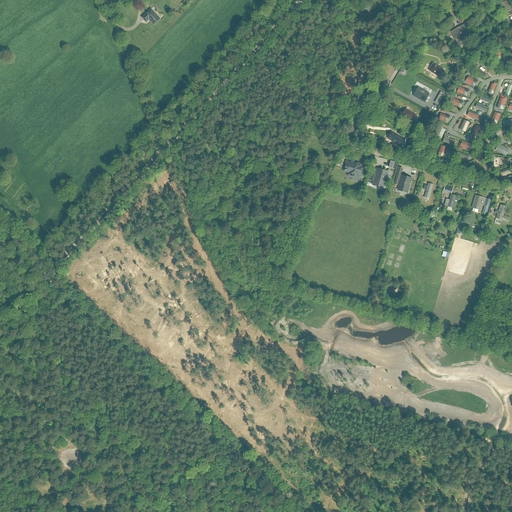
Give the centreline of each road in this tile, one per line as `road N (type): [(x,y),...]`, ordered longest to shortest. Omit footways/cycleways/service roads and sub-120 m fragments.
road 1 (track): [(54,267),(299,0)]
road 2 (track): [(440,0),(346,141),(511,191)]
road 3 (track): [(54,267),(209,410)]
road 4 (track): [(209,410),(331,511)]
